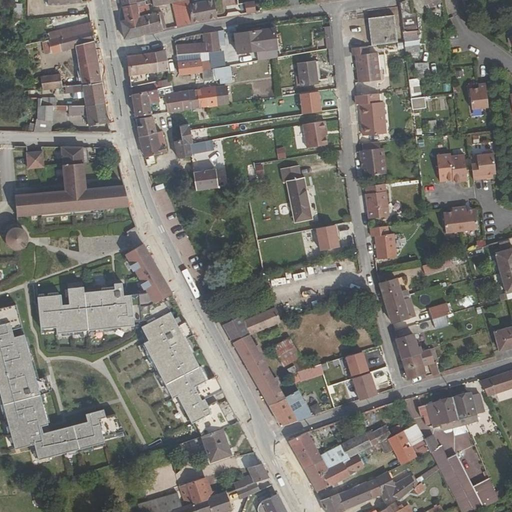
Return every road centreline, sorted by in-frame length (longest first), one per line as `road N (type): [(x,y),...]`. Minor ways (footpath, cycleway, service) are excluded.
road 1 (residential): [(334,7),(367,272),(401,394)]
road 2 (tertiary): [(260,437),(173,271),(121,140)]
road 3 (residential): [(108,51),(334,7)]
road 4 (unknown): [(367,272),(283,291),(250,269),(187,297)]
road 5 (residential): [(260,437),(401,394)]
